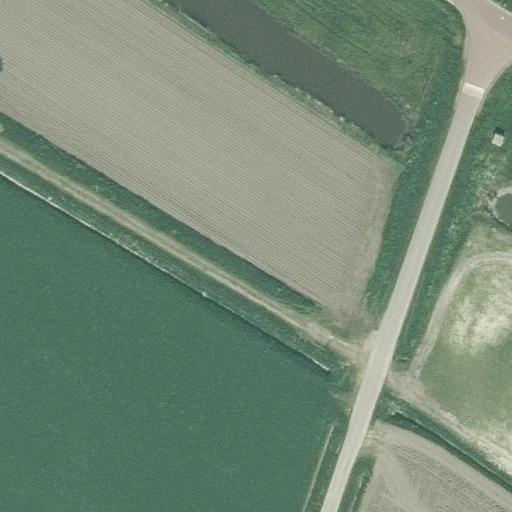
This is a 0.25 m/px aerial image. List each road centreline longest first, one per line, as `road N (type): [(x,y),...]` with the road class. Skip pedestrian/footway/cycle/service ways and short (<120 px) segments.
road 1 (unclassified): [(326,511),(494,17)]
road 2 (track): [(375,366),(0,145)]
